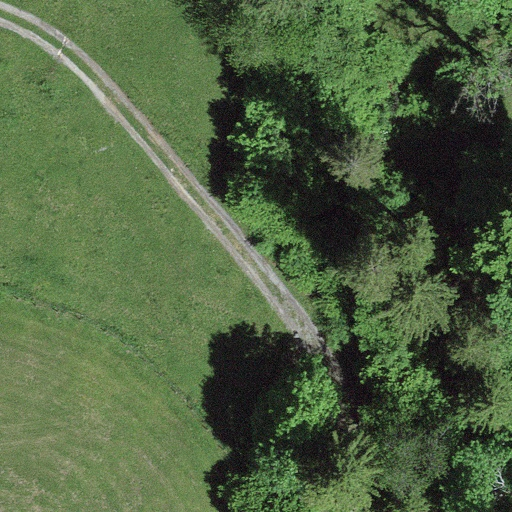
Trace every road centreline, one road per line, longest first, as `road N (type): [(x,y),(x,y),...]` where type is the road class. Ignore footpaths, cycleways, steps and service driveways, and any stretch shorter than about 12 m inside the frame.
road 1 (track): [(376,511),(359,401),(71,51),(0,19)]
road 2 (track): [(359,401),(511,338)]
